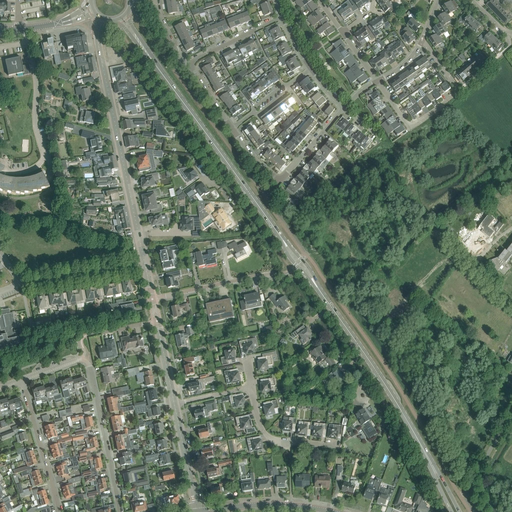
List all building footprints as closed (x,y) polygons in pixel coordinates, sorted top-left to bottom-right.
[(309,10),(316,5),(312,0),(311,1),(310,0),(303,0),(297,5),(299,7),(300,6),(301,8),(305,5),(309,10)] [(360,10),(364,6),(359,0),(348,0),(349,0),(354,7),(356,5),(360,10)] [(375,0),(382,9),(390,4),(387,0),(375,0)] [(490,0),(486,5),(505,25),(511,19),(504,12),(506,10),(495,0),(490,0)] [(353,7),(350,3),(348,1),(341,6),(349,17),(354,14),(350,9),(353,7)] [(448,15),(452,13),(456,10),(451,1),(442,7),(446,12),(448,15)] [(262,2),(256,4),(257,8),(261,7),(263,11),(271,8),(269,2),(263,5),(262,2)] [(390,13),(394,10),(396,9),(392,5),(391,6),(390,4),(382,9),(385,13),(388,11),(390,13)] [(310,22),(321,14),(318,10),(319,9),(316,5),(309,10),(312,14),(308,17),(309,19),(307,19),(310,22)] [(344,21),(349,17),(341,6),(333,11),(337,18),(340,16),(344,21)] [(177,7),(168,9),(169,14),(174,14),(179,13),(180,12),(180,15),(182,15),(182,12),(181,7),(178,7),(177,7)] [(249,16),(248,12),(243,10),(242,8),(241,9),(241,12),(243,14),(246,23),(248,23),(248,22),(251,21),(249,16)] [(263,11),(259,12),(261,16),(261,17),(262,21),(268,18),(267,16),(273,13),(271,8),(263,11)] [(417,19),(411,14),(409,11),(406,14),(409,16),(408,17),(408,18),(410,20),(410,21),(407,24),(412,28),(412,29),(416,33),(419,30),(418,29),(420,26),(415,22),(417,19)] [(243,24),(246,23),(243,14),(241,12),(236,14),(241,25),(243,25),(243,24)] [(452,21),(448,15),(446,12),(438,17),(442,23),(444,26),(452,21)] [(238,26),(241,25),(236,14),(231,16),(236,27),(238,27),(238,26)] [(321,27),(327,23),(328,22),(325,18),(324,18),(321,14),(310,22),(312,26),(313,25),(314,26),(318,23),(321,27)] [(467,26),(473,19),(469,16),(467,17),(463,15),(460,19),(457,22),(460,24),(462,24),(464,23),(467,26)] [(233,28),(236,27),(231,16),(226,18),(231,29),(233,29),(233,28)] [(391,26),(389,23),(386,19),(383,22),(379,17),(374,20),(380,28),(383,26),(385,30),(391,26)] [(187,28),(189,27),(188,26),(189,26),(187,21),(185,18),(183,19),(185,22),(175,27),(177,32),(185,28),(186,28),(187,28)] [(471,29),(477,23),(473,19),(467,26),(471,29)] [(378,30),(380,28),(374,20),(369,24),(373,29),(370,30),(375,37),(381,33),(378,30)] [(229,30),(227,25),(225,21),(220,23),(224,32),(227,30),(227,31),(229,30)] [(219,34),(215,25),(214,22),(209,24),(210,27),(214,36),(217,34),(217,35),(219,34)] [(224,32),(220,23),(215,25),(219,34),(222,32),(222,33),(224,32)] [(324,32),(325,32),(328,36),(335,31),(331,26),(330,27),(327,23),(321,27),(317,30),(320,35),(324,32)] [(448,31),(444,26),(442,23),(433,28),(437,34),(439,37),(440,37),(448,31)] [(479,36),(480,35),(483,31),(479,28),(481,26),(477,23),(471,29),(479,36)] [(214,36),(210,27),(209,24),(204,26),(209,37),(212,36),(212,37),(214,36)] [(209,38),(209,37),(204,26),(199,28),(202,35),(203,40),(207,38),(207,39),(209,38)] [(180,37),(191,31),(189,27),(187,28),(186,28),(185,28),(177,32),(178,34),(180,37)] [(270,38),(281,32),(279,27),(274,29),(273,27),(264,31),(266,35),(270,33),(272,37),(270,38)] [(414,34),(410,31),(407,27),(402,31),(405,34),(402,37),(405,39),(403,40),(406,43),(407,42),(409,44),(414,40),(411,37),(414,34)] [(364,28),(359,31),(365,39),(367,37),(369,40),(371,39),(371,40),(374,37),(369,31),(367,32),(364,28)] [(190,38),(190,37),(193,36),(191,31),(180,37),(179,37),(180,39),(181,39),(182,42),(190,38)] [(359,31),(354,35),(358,40),(355,42),(360,49),(363,46),(361,42),(365,39),(359,31)] [(272,47),(281,42),(279,39),(284,37),(281,32),(270,38),(272,41),(270,42),(272,47)] [(487,43),(493,37),(489,33),(487,35),(484,32),(480,37),(487,43)] [(70,36),(73,50),(75,56),(88,53),(87,47),(84,47),(84,45),(85,44),(85,34),(79,33),(79,34),(70,36)] [(443,42),(440,37),(439,37),(437,34),(429,39),(435,48),(439,45),(440,46),(443,47),(445,46),(443,42)] [(67,51),(73,50),(70,36),(65,38),(67,51)] [(491,47),(497,40),(493,37),(487,43),(491,47)] [(193,42),(192,42),(190,38),(182,42),(182,44),(183,43),(185,47),(193,42)] [(60,61),(59,53),(58,50),(54,51),(52,39),(47,40),(48,44),(46,44),(46,42),(41,43),(44,59),(49,58),(48,54),(50,54),(50,56),(54,55),(56,65),(61,64),(60,61)] [(334,59),(346,51),(343,47),(345,45),(341,39),(334,44),(332,44),(332,45),(333,45),(336,50),(330,54),(333,58),(334,59)] [(258,53),(262,51),(260,46),(257,48),(253,40),(248,43),(248,44),(249,44),(253,52),(256,50),(258,53)] [(400,40),(397,42),(395,40),(391,43),(399,55),(402,53),(403,54),(405,52),(403,49),(405,47),(400,40)] [(496,56),(499,53),(503,49),(499,46),(501,44),(497,40),(491,47),(495,50),(494,51),(497,55),(496,55),(496,56)] [(196,44),(195,45),(194,42),(192,42),(193,42),(185,47),(187,51),(194,48),(195,52),(203,48),(201,44),(198,46),(198,45),(196,44)] [(280,52),(289,47),(286,43),(282,45),(281,42),(272,47),(274,51),(278,49),(280,52)] [(396,57),(399,55),(391,43),(386,46),(388,49),(385,51),(390,58),(392,56),(394,59),(397,58),(396,57)] [(248,54),(253,52),(249,44),(248,44),(244,46),(248,54)] [(244,46),(244,45),(238,48),(240,51),(237,52),(239,56),(242,61),(249,57),(248,54),(244,46)] [(280,62),(289,57),(287,55),(292,52),(289,47),(280,52),(282,56),(278,58),(279,60),(278,60),(279,63),(278,63),(280,62)] [(242,61),(239,56),(237,58),(233,50),(228,53),(233,62),(234,64),(242,61)] [(346,65),(355,59),(350,53),(348,54),(346,51),(334,59),(335,60),(337,64),(343,60),(346,64),(346,65)] [(381,56),(378,58),(383,66),(386,64),(387,65),(389,63),(387,60),(389,59),(386,55),(384,51),(380,54),(381,56)] [(485,58),(481,53),(479,51),(471,57),(474,60),(479,66),(484,63),(482,61),(485,58)] [(59,53),(60,61),(70,59),(69,53),(65,54),(65,53),(62,54),(62,53),(59,53)] [(229,64),(233,62),(228,53),(223,55),(225,60),(222,61),(226,68),(230,66),(229,64)] [(83,56),(75,58),(77,68),(82,67),(88,65),(88,64),(95,63),(94,57),(89,58),(83,59),(83,56)] [(31,74),(29,64),(22,66),(20,57),(5,60),(8,76),(23,72),(24,75),(31,74)] [(289,68),(297,62),(295,58),(290,60),(289,57),(280,62),(278,63),(280,66),(282,65),(283,67),(287,64),(289,68)] [(426,68),(430,65),(425,57),(420,60),(426,68)] [(373,59),(369,62),(374,69),(377,68),(379,71),(381,69),(380,69),(381,68),(383,66),(378,58),(374,60),(373,59)] [(214,64),(214,63),(211,59),(203,64),(205,67),(202,69),(205,74),(206,74),(206,73),(214,69),(212,65),(214,64)] [(348,79),(360,70),(357,66),(359,65),(355,59),(346,65),(347,65),(350,69),(344,74),(347,77),(348,79)] [(422,72),(426,68),(420,60),(416,64),(417,65),(422,73),(422,72)] [(475,70),(479,66),(474,60),(470,63),(475,70)] [(291,71),(287,73),(290,77),(298,72),(296,70),(300,67),(297,62),(289,68),(291,71)] [(88,65),(82,67),(84,75),(86,74),(92,73),(97,72),(95,63),(88,64),(88,65)] [(471,73),(475,70),(470,63),(466,67),(471,73)] [(115,67),(110,68),(113,84),(117,83),(125,81),(126,82),(127,88),(133,86),(132,80),(135,80),(133,73),(130,74),(129,68),(125,69),(124,65),(115,67)] [(423,74),(422,73),(417,65),(412,68),(418,76),(419,77),(423,74)] [(471,73),(466,67),(464,65),(462,66),(464,68),(461,70),(467,77),(471,73)] [(278,75),(275,71),(273,68),(269,71),(271,73),(268,76),(274,83),(274,84),(279,81),(276,77),(278,75)] [(414,79),(418,76),(412,68),(408,71),(414,80),(414,79)] [(208,78),(216,73),(214,69),(206,73),(206,74),(208,78)] [(361,84),(363,83),(369,79),(364,73),(362,74),(360,70),(348,79),(349,80),(351,84),(357,79),(360,83),(360,85),(361,85),(361,84)] [(463,81),(467,77),(461,70),(454,77),(458,82),(461,79),(463,81)] [(410,83),(414,80),(408,71),(404,74),(410,83)] [(211,83),(219,78),(216,73),(208,78),(211,83)] [(274,83),(268,76),(266,73),(262,77),(271,88),(271,87),(272,87),(271,85),(274,83)] [(441,82),(434,86),(435,88),(439,94),(440,94),(441,96),(444,93),(443,92),(444,91),(445,93),(451,89),(439,73),(438,74),(436,75),(439,79),(439,80),(440,81),(441,82)] [(406,86),(410,83),(404,74),(399,77),(405,85),(406,86)] [(270,89),(271,88),(262,77),(258,80),(259,82),(265,90),(268,88),(269,89),(270,89)] [(401,88),(405,85),(399,77),(395,81),(401,89),(401,88)] [(214,87),(222,83),(219,78),(211,83),(214,87)] [(304,89),(312,83),(308,79),(304,82),(302,79),(295,85),(297,87),(300,87),(301,86),(304,89)] [(397,93),(401,89),(395,81),(390,84),(397,93)] [(425,95),(431,102),(435,99),(436,101),(442,97),(441,96),(440,94),(439,94),(435,88),(434,86),(430,81),(427,83),(430,87),(430,89),(431,90),(432,90),(428,93),(425,95)] [(126,82),(114,84),(116,94),(122,92),(123,94),(136,91),(135,86),(133,86),(127,88),(126,82)] [(263,92),(265,90),(259,82),(255,86),(262,95),(263,94),(263,93),(263,92)] [(230,84),(228,86),(227,84),(224,86),(222,83),(214,87),(213,88),(216,93),(223,88),(225,91),(229,88),(232,86),(230,84)] [(308,97),(313,94),(311,91),(315,88),(312,83),(304,89),(307,94),(306,94),(308,97)] [(232,91),(231,90),(233,88),(232,86),(229,88),(225,91),(227,93),(220,98),(223,103),(224,102),(232,96),(229,93),(232,91)] [(261,95),(262,95),(255,86),(251,89),(257,96),(259,94),(260,96),(261,95)] [(78,88),(76,88),(76,92),(81,91),(83,101),(86,101),(91,100),(90,92),(88,93),(87,90),(84,90),(83,87),(78,88)] [(251,89),(249,87),(242,92),(245,96),(248,94),(253,100),(257,97),(257,96),(251,89)] [(415,102),(421,109),(425,106),(427,108),(432,104),(431,102),(425,95),(422,90),(421,88),(420,88),(418,90),(417,90),(420,94),(420,96),(422,97),(418,100),(415,102)] [(381,97),(377,91),(373,93),(371,90),(365,94),(366,96),(369,96),(369,97),(370,97),(373,101),(366,106),(369,109),(370,110),(382,102),(380,98),(381,97)] [(315,104),(323,97),(319,92),(315,96),(313,94),(308,97),(311,100),(311,99),(315,104)] [(295,96),(293,98),(291,95),(286,98),(292,106),(296,102),(299,106),(301,104),(295,96)] [(408,107),(405,109),(407,110),(411,116),(416,113),(417,115),(422,111),(421,109),(415,102),(412,97),(411,95),(408,97),(410,101),(410,102),(411,103),(412,104),(408,107)] [(227,106),(235,101),(232,96),(224,102),(227,106)] [(65,99),(63,107),(65,111),(69,111),(69,109),(71,110),(72,101),(72,100),(66,98),(65,98),(65,97),(64,97),(63,99),(65,99)] [(320,111),(325,107),(323,105),(327,101),(323,97),(315,104),(319,108),(318,108),(320,111)] [(288,109),(292,106),(286,98),(282,102),(288,109)] [(132,115),(137,114),(136,107),(139,106),(138,100),(125,103),(127,112),(132,111),(132,115)] [(230,111),(238,105),(235,101),(227,106),(230,111)] [(283,112),(288,109),(282,102),(278,105),(283,112)] [(383,116),(391,110),(387,104),(385,106),(382,102),(370,110),(371,112),(373,116),(380,111),(383,115),(383,116)] [(245,111),(243,107),(240,108),(238,105),(230,111),(233,116),(236,114),(237,116),(240,114),(245,111)] [(279,115),(283,112),(278,105),(274,108),(281,118),(279,115)] [(328,117),(333,112),(335,109),(331,105),(327,109),(325,107),(320,111),(323,114),(324,113),(328,117)] [(277,122),(281,118),(274,108),(269,112),(275,119),(277,122)] [(156,109),(146,111),(148,120),(154,120),(158,121),(156,109)] [(314,117),(309,113),(306,110),(303,112),(311,118),(307,122),(314,128),(318,124),(312,119),(314,117)] [(384,130),(396,122),(394,118),(395,116),(391,110),(383,116),(384,117),(387,121),(380,125),(383,129),(384,130)] [(95,114),(90,113),(81,111),(79,122),(93,124),(95,114)] [(273,125),(277,122),(275,119),(269,112),(265,115),(273,125)] [(273,125),(265,115),(261,118),(265,124),(263,126),(267,131),(269,129),(271,131),(275,128),(273,125)] [(343,131),(349,124),(346,121),(347,120),(343,116),(336,125),(343,131)] [(130,120),(122,122),(124,130),(132,129),(131,128),(136,128),(136,125),(145,125),(145,120),(142,120),(136,120),(134,120),(130,120)] [(154,120),(153,129),(157,129),(156,136),(170,138),(170,137),(165,137),(166,132),(164,132),(165,127),(161,127),(162,121),(161,121),(158,121),(154,120)] [(310,132),(314,128),(307,122),(304,126),(310,132)] [(398,135),(401,133),(405,130),(401,124),(399,125),(396,122),(384,130),(385,131),(387,135),(394,131),(397,135),(397,136),(398,136),(398,135)] [(252,127),(253,126),(251,123),(245,127),(247,129),(244,132),(248,136),(255,131),(252,127)] [(351,137),(358,129),(354,125),(353,127),(349,124),(343,131),(351,137)] [(307,136),(310,132),(304,126),(300,130),(307,136)] [(300,130),(298,129),(294,132),(303,140),(307,136),(300,130)] [(358,143),(364,136),(361,133),(362,132),(358,129),(351,137),(355,140),(354,142),(353,143),(353,144),(354,145),(355,146),(358,143)] [(95,134),(93,133),(82,131),(81,137),(90,139),(92,152),(102,150),(99,138),(93,139),(93,135),(95,134)] [(251,141),(258,135),(255,131),(248,136),(251,141)] [(300,144),(303,140),(294,132),(291,137),(300,144)] [(254,145),(261,140),(258,135),(251,141),(254,145)] [(139,146),(138,141),(134,142),(133,136),(124,137),(127,148),(135,146),(136,146),(136,147),(139,146)] [(365,149),(366,149),(373,141),(369,138),(368,139),(364,136),(358,143),(356,146),(362,152),(365,149)] [(296,148),(300,144),(291,137),(287,141),(289,142),(296,148)] [(338,145),(334,141),(330,138),(327,141),(328,142),(325,146),(332,152),(338,145)] [(263,151),(267,146),(265,143),(264,144),(261,140),(254,145),(257,149),(260,147),(263,151)] [(289,142),(287,141),(287,140),(283,144),(282,143),(280,146),(288,153),(290,151),(292,153),(296,148),(289,142)] [(147,142),(146,150),(147,150),(154,151),(154,146),(152,146),(152,143),(147,142)] [(267,160),(273,153),(270,150),(270,149),(267,146),(263,151),(266,153),(263,156),(267,160)] [(335,155),(332,152),(325,146),(322,149),(321,148),(317,152),(326,159),(330,155),(333,158),(336,160),(338,158),(335,156),(335,155)] [(139,164),(138,164),(140,172),(145,171),(147,171),(150,170),(149,163),(155,162),(154,157),(163,158),(163,152),(154,151),(147,150),(147,151),(146,156),(142,157),(140,157),(140,159),(138,159),(139,164)] [(319,167),(326,159),(317,152),(314,156),(315,157),(312,160),(319,167)] [(272,163),(277,157),(273,153),(267,160),(272,163)] [(105,157),(105,154),(85,157),(86,160),(90,159),(90,160),(96,159),(98,166),(105,164),(109,164),(116,162),(115,156),(108,158),(108,157),(105,157)] [(276,167),(281,160),(277,157),(272,163),(276,167)] [(285,164),(285,163),(287,161),(283,158),(281,160),(276,167),(280,171),(285,165),(287,167),(291,162),(289,160),(285,164)] [(323,170),(319,167),(312,160),(309,164),(308,163),(305,167),(313,174),(317,169),(320,172),(323,170)] [(111,170),(118,168),(116,162),(109,164),(105,164),(106,169),(98,171),(98,172),(95,173),(95,179),(100,178),(99,177),(108,177),(108,174),(112,173),(111,170)] [(0,168),(2,165),(0,164),(0,190),(3,192),(3,191),(7,192),(12,194),(12,193),(15,193),(20,194),(20,193),(24,193),(29,193),(29,192),(32,192),(37,191),(37,190),(40,189),(45,188),(45,187),(48,186),(42,173),(42,174),(36,176),(29,178),(23,179),(16,179),(9,178),(3,177),(0,175),(0,168)] [(307,181),(313,174),(305,167),(301,170),(303,171),(299,175),(307,181)] [(194,172),(194,171),(192,169),(191,170),(190,171),(189,171),(188,170),(187,168),(178,170),(185,180),(188,178),(191,182),(198,177),(197,175),(198,175),(195,171),(194,172)] [(154,181),(159,180),(157,173),(147,175),(147,179),(142,180),(143,183),(142,184),(143,188),(155,185),(154,181)] [(300,188),(307,181),(299,175),(296,178),(295,177),(292,181),(304,191),(300,188)] [(102,179),(96,179),(96,183),(98,183),(98,186),(107,186),(108,185),(109,185),(111,185),(115,184),(116,184),(115,179),(112,179),(111,177),(106,177),(107,179),(102,179)] [(297,199),(304,191),(292,181),(289,185),(290,186),(287,189),(297,199)] [(204,194),(205,195),(209,192),(203,183),(195,189),(195,190),(193,191),(190,188),(185,192),(189,198),(197,192),(201,197),(204,194)] [(103,195),(91,195),(91,197),(94,197),(94,198),(99,198),(104,198),(111,196),(110,195),(116,193),(116,195),(118,194),(117,192),(117,189),(112,190),(106,191),(102,192),(103,195)] [(144,204),(156,201),(155,197),(159,196),(157,189),(148,191),(149,195),(144,196),(144,199),(143,200),(144,204)] [(111,196),(104,198),(105,202),(108,201),(108,204),(112,203),(115,202),(119,202),(119,201),(118,195),(118,194),(116,195),(116,193),(110,195),(111,196)] [(156,201),(144,204),(145,208),(146,208),(147,211),(152,210),(153,214),(162,212),(161,205),(157,205),(156,201)] [(205,202),(197,201),(198,205),(200,221),(201,221),(212,213),(214,211),(215,211),(210,205),(208,206),(205,202)] [(214,211),(212,213),(223,229),(227,227),(231,224),(225,216),(226,216),(222,209),(216,213),(214,211)] [(476,231),(474,230),(463,244),(475,254),(478,250),(480,251),(493,235),(495,236),(504,224),(500,221),(494,229),(490,225),(494,220),(488,215),(476,231)] [(167,220),(162,221),(161,216),(149,219),(150,223),(151,223),(152,226),(157,225),(158,229),(169,227),(167,220)] [(122,224),(129,222),(128,217),(117,220),(121,219),(116,220),(117,222),(117,225),(117,227),(121,226),(120,224),(122,223),(122,224)] [(193,230),(193,227),(196,227),(196,218),(190,218),(185,218),(185,222),(180,222),(181,226),(179,226),(180,229),(181,229),(181,230),(185,230),(185,231),(189,231),(189,230),(193,230)] [(123,229),(123,230),(130,228),(129,222),(122,224),(122,223),(120,224),(121,226),(117,227),(118,231),(122,230),(123,229)] [(228,246),(228,245),(228,246),(230,251),(234,249),(236,252),(234,253),(237,260),(238,260),(237,259),(246,254),(247,256),(247,255),(245,252),(249,250),(247,247),(245,242),(245,243),(238,246),(235,242),(228,246)] [(497,258),(492,260),(493,262),(494,264),(496,266),(494,268),(498,271),(505,262),(506,263),(511,254),(511,243),(507,249),(508,250),(506,252),(504,251),(500,256),(499,255),(497,258)] [(173,251),(179,250),(178,245),(171,246),(172,250),(160,252),(164,270),(166,270),(166,271),(171,270),(170,269),(175,268),(173,260),(174,260),(173,255),(173,251)] [(198,267),(206,265),(207,267),(207,266),(217,264),(217,265),(216,260),(214,260),(213,254),(217,253),(216,249),(208,251),(208,255),(202,256),(201,252),(193,254),(194,258),(196,257),(198,267)] [(454,279),(449,285),(466,298),(464,300),(478,311),(488,299),(484,296),(485,294),(469,281),(470,279),(459,270),(456,273),(463,279),(460,283),(454,279)] [(180,271),(166,274),(167,279),(166,279),(168,288),(178,286),(178,282),(174,283),(173,278),(181,276),(180,271)] [(120,283),(122,294),(131,292),(131,290),(132,290),(131,287),(130,287),(129,281),(123,282),(123,283),(120,283)] [(122,294),(120,283),(117,284),(117,283),(110,284),(112,295),(122,294)] [(103,297),(112,295),(110,284),(104,285),(104,286),(101,287),(103,297)] [(103,297),(101,287),(99,287),(98,286),(92,287),(94,298),(99,298),(99,301),(104,300),(103,297)] [(95,301),(94,298),(92,287),(86,288),(86,289),(83,290),(85,303),(95,301)] [(85,303),(83,290),(80,290),(80,289),(74,290),(76,302),(80,301),(81,304),(85,303)] [(71,302),(76,302),(74,290),(68,291),(68,292),(65,293),(67,306),(72,305),(71,302)] [(67,306),(65,293),(62,293),(62,292),(55,293),(58,308),(67,306)] [(58,308),(55,293),(49,295),(49,296),(46,296),(49,309),(53,308),(53,306),(57,305),(58,308)] [(258,303),(260,303),(258,293),(244,296),(245,299),(244,299),(244,300),(245,300),(245,301),(241,302),(240,302),(242,311),(247,310),(246,306),(252,304),(253,309),(259,308),(258,303)] [(284,312),(285,310),(289,308),(285,301),(287,300),(284,296),(279,300),(274,294),(270,298),(277,307),(279,305),(284,312)] [(450,314),(457,305),(443,294),(436,302),(450,314)] [(49,309),(46,296),(44,297),(43,296),(37,297),(37,298),(36,298),(37,302),(38,302),(39,308),(44,307),(44,310),(49,309)] [(133,304),(130,305),(130,302),(133,301),(118,303),(124,313),(134,311),(133,304)] [(222,301),(206,304),(207,310),(208,315),(209,321),(216,320),(215,317),(227,314),(227,318),(234,316),(231,304),(223,306),(222,301)] [(189,310),(189,309),(188,304),(184,305),(179,306),(172,307),(174,318),(181,316),(179,309),(185,308),(185,311),(189,310)] [(0,350),(1,350),(2,350),(5,349),(6,349),(8,349),(10,348),(12,348),(13,348),(15,347),(17,347),(16,344),(19,344),(18,339),(18,338),(18,337),(16,338),(14,330),(12,331),(12,329),(16,328),(15,328),(14,326),(15,326),(15,325),(15,324),(15,323),(14,323),(13,321),(14,321),(14,320),(14,319),(14,318),(13,318),(12,316),(13,316),(13,315),(13,314),(13,313),(11,313),(10,313),(9,309),(4,310),(3,310),(1,311),(2,315),(0,315),(0,328),(0,331),(3,331),(5,330),(5,332),(5,333),(5,334),(4,334),(1,335),(0,335),(0,350)] [(309,342),(310,342),(314,339),(311,335),(312,334),(307,328),(306,329),(303,326),(291,335),(294,338),(299,335),(302,339),(301,340),(304,344),(308,341),(309,342)] [(178,348),(183,347),(186,347),(184,337),(188,336),(188,337),(194,335),(193,328),(186,329),(187,334),(184,335),(184,334),(176,336),(178,348)] [(126,350),(135,348),(143,346),(142,340),(143,339),(142,339),(141,339),(141,336),(133,338),(133,339),(129,340),(128,337),(121,338),(124,353),(127,352),(126,350)] [(113,340),(106,341),(107,346),(101,348),(101,347),(100,347),(100,348),(98,348),(99,353),(101,362),(106,361),(105,357),(115,355),(115,357),(117,356),(113,340)] [(255,353),(254,348),(253,344),(248,345),(247,340),(239,342),(241,352),(245,351),(246,354),(255,353)] [(316,365),(324,359),(328,356),(325,353),(324,354),(322,350),(323,350),(320,346),(315,350),(313,347),(308,350),(311,353),(308,355),(311,354),(313,357),(312,357),(315,361),(315,360),(318,363),(315,365),(316,365)] [(223,366),(229,364),(234,363),(233,359),(236,359),(234,350),(225,352),(226,357),(221,358),(223,366)] [(261,362),(258,362),(259,371),(264,370),(268,370),(268,366),(273,365),(272,361),(271,356),(277,356),(276,352),(265,354),(265,357),(263,357),(262,357),(261,358),(261,362)] [(192,365),(192,364),(192,362),(195,362),(194,357),(183,359),(184,364),(185,364),(185,366),(187,376),(195,374),(193,365),(192,365)] [(106,368),(101,369),(103,377),(113,375),(113,371),(112,367),(106,368)] [(231,378),(232,383),(241,381),(239,373),(236,373),(235,369),(224,372),(226,379),(231,378)] [(141,388),(148,386),(153,385),(152,380),(153,380),(151,371),(142,373),(142,376),(145,375),(146,378),(139,379),(141,388)] [(336,386),(341,383),(345,380),(338,371),(333,374),(332,375),(331,374),(329,376),(336,386)] [(113,375),(103,377),(104,384),(109,383),(115,382),(115,381),(117,380),(119,377),(118,373),(113,375)] [(65,380),(69,394),(75,392),(72,381),(71,378),(65,380)] [(84,378),(78,380),(80,388),(84,387),(85,394),(90,392),(90,391),(88,385),(86,386),(84,378)] [(262,393),(267,392),(271,392),(270,386),(275,386),(274,378),(263,379),(264,383),(261,384),(262,393)] [(65,380),(60,382),(64,395),(69,394),(65,380)] [(72,381),(75,392),(76,395),(79,394),(77,389),(80,388),(78,380),(72,381)] [(201,390),(199,382),(189,385),(190,392),(195,391),(196,395),(201,393),(200,390),(201,390)] [(61,394),(59,394),(56,386),(50,388),(54,400),(62,398),(61,394)] [(44,390),(45,389),(44,387),(38,388),(41,400),(42,403),(45,402),(45,401),(48,400),(44,390)] [(35,402),(41,400),(38,388),(32,390),(35,402)] [(50,397),(53,396),(50,388),(45,389),(44,390),(48,400),(48,403),(51,402),(50,397)] [(113,397),(107,399),(108,406),(117,404),(117,400),(120,400),(119,397),(131,394),(130,390),(122,392),(116,393),(112,394),(113,397)] [(149,392),(146,393),(148,405),(152,404),(152,401),(157,400),(155,390),(150,391),(149,392)] [(237,408),(241,407),(246,406),(244,397),(241,398),(240,394),(230,396),(231,404),(236,403),(237,408)] [(7,402),(8,402),(7,399),(1,401),(5,413),(7,412),(8,413),(10,413),(11,416),(11,413),(7,402)] [(18,412),(19,413),(21,412),(21,411),(23,410),(19,399),(13,400),(16,409),(17,408),(18,412)] [(13,410),(16,409),(13,400),(8,402),(7,402),(11,413),(11,416),(14,415),(13,410)] [(266,416),(271,415),(275,414),(274,409),(278,408),(277,400),(266,403),(267,407),(264,407),(266,416)] [(196,419),(201,418),(206,417),(208,416),(207,411),(210,411),(210,412),(217,410),(216,407),(215,406),(216,406),(215,401),(205,403),(206,407),(204,408),(205,409),(194,411),(196,419)] [(117,404),(108,406),(110,413),(115,412),(119,411),(120,411),(121,413),(124,413),(134,410),(133,406),(124,408),(121,408),(120,403),(117,404)] [(160,415),(159,408),(154,408),(153,405),(134,409),(136,415),(148,412),(149,417),(149,418),(160,415)] [(69,416),(72,415),(71,409),(59,412),(60,418),(66,416),(69,416)] [(376,433),(369,421),(370,420),(370,419),(366,413),(366,414),(363,409),(356,414),(362,425),(361,426),(369,438),(376,433)] [(116,417),(111,418),(112,425),(122,423),(125,422),(123,415),(124,415),(124,413),(121,413),(121,416),(120,416),(116,417)] [(82,415),(71,417),(72,422),(80,420),(81,424),(82,424),(88,423),(92,422),(91,417),(89,418),(88,416),(84,417),(84,415),(82,415)] [(252,429),(252,428),(250,419),(247,419),(246,416),(236,418),(237,425),(242,424),(243,430),(246,429),(247,434),(256,432),(256,431),(254,428),(252,429)] [(295,429),(296,424),(296,418),(289,418),(289,422),(283,422),(282,431),(291,432),(292,429),(295,429)] [(82,430),(75,431),(76,436),(83,435),(87,434),(86,430),(91,429),(91,427),(93,427),(92,422),(88,423),(82,424),(81,424),(82,430)] [(209,434),(212,433),(210,422),(207,423),(208,429),(198,431),(200,439),(210,437),(209,434)] [(310,434),(311,429),(311,423),(304,422),(304,427),(298,426),(297,435),(306,436),(307,433),(310,434)] [(122,423),(112,425),(114,432),(119,431),(123,430),(122,423)] [(156,435),(158,434),(163,433),(162,430),(163,430),(162,423),(154,425),(154,424),(149,426),(150,428),(155,427),(156,435)] [(327,424),(319,424),(314,423),(313,437),(322,438),(322,435),(326,435),(327,424)] [(55,431),(54,428),(53,424),(44,427),(46,433),(55,431)] [(342,426),(335,425),(329,425),(328,438),(337,439),(337,436),(341,437),(342,426)] [(0,435),(0,436),(2,440),(14,435),(13,431),(0,436),(0,434),(0,435)] [(57,437),(56,433),(55,431),(46,433),(47,434),(46,435),(46,437),(47,437),(48,439),(57,437)] [(125,434),(115,437),(116,444),(127,442),(129,441),(128,435),(132,434),(131,431),(128,432),(125,432),(125,434)] [(17,443),(23,442),(27,440),(25,433),(19,434),(19,433),(15,434),(17,443)] [(86,438),(84,438),(85,441),(86,441),(87,445),(97,443),(96,438),(93,438),(93,436),(88,437),(86,438)] [(55,445),(50,446),(52,452),(61,450),(63,449),(61,444),(63,443),(63,444),(72,441),(71,437),(62,439),(58,441),(59,444),(55,445)] [(253,438),(247,439),(249,447),(253,446),(254,451),(258,450),(263,449),(261,440),(258,441),(258,437),(253,438)] [(157,442),(154,443),(154,439),(149,441),(150,447),(157,445),(158,447),(157,447),(158,451),(161,451),(161,450),(167,449),(166,446),(167,445),(166,440),(157,442)] [(127,442),(116,444),(118,451),(128,449),(128,448),(131,448),(131,446),(130,446),(129,441),(127,442)] [(80,457),(78,457),(91,455),(90,451),(96,450),(95,448),(98,447),(97,443),(87,445),(87,448),(85,448),(85,449),(84,449),(83,450),(83,451),(79,452),(80,456),(80,457)] [(204,458),(209,457),(214,456),(217,455),(215,448),(213,449),(212,448),(203,450),(204,458)] [(61,450),(52,452),(54,459),(59,457),(61,457),(62,460),(61,460),(66,459),(69,458),(68,454),(66,455),(64,449),(63,449),(61,450)] [(131,459),(130,455),(142,452),(142,449),(122,453),(123,458),(120,458),(121,466),(131,464),(130,459),(131,459)] [(33,451),(28,452),(25,453),(24,450),(17,452),(16,453),(16,456),(21,454),(23,461),(25,460),(35,457),(33,451)] [(147,456),(145,457),(146,461),(154,459),(155,461),(157,460),(160,459),(160,462),(159,462),(160,466),(164,465),(165,464),(170,463),(168,455),(160,457),(159,453),(153,455),(147,456)] [(91,455),(78,457),(79,462),(86,461),(88,461),(89,461),(90,462),(90,465),(101,463),(100,458),(98,459),(97,457),(91,458),(91,455)] [(73,466),(67,468),(67,469),(68,469),(79,466),(77,459),(77,458),(76,456),(69,458),(70,461),(72,461),(73,466)] [(28,467),(32,466),(37,464),(35,457),(25,460),(26,464),(27,464),(28,467)] [(59,466),(56,467),(58,472),(64,470),(67,469),(67,468),(65,463),(64,463),(63,463),(58,465),(59,466)] [(90,471),(81,473),(82,478),(84,477),(91,475),(91,476),(92,476),(97,475),(97,471),(100,470),(100,468),(102,468),(101,463),(90,465),(91,469),(90,470),(90,471)] [(11,475),(14,474),(27,470),(26,467),(13,471),(11,472),(10,469),(9,469),(11,475)] [(273,468),(273,476),(274,480),(277,480),(277,488),(285,488),(285,482),(286,482),(286,477),(281,477),(281,475),(279,475),(276,467),(273,468)] [(133,473),(142,471),(141,468),(125,471),(126,474),(123,475),(124,475),(124,478),(125,484),(129,483),(132,483),(131,482),(132,482),(133,487),(140,486),(139,481),(135,482),(133,473)] [(208,478),(213,477),(218,476),(221,475),(219,468),(217,468),(216,468),(207,470),(208,478)] [(64,470),(58,472),(59,477),(62,476),(62,478),(64,477),(67,477),(68,476),(68,474),(69,474),(68,469),(67,469),(64,470)] [(31,470),(21,473),(22,477),(29,475),(31,480),(33,479),(41,477),(39,470),(34,472),(32,472),(31,470)] [(164,481),(169,480),(174,479),(172,470),(167,471),(167,473),(157,475),(158,479),(163,478),(164,481)] [(251,479),(241,480),(242,484),(242,486),(243,491),(253,490),(252,485),(252,483),(255,483),(253,473),(250,474),(251,479)] [(303,477),(296,477),(296,487),(302,487),(302,486),(309,486),(310,475),(303,475),(303,477)] [(87,478),(84,478),(86,483),(93,481),(94,486),(95,486),(99,485),(105,484),(104,479),(102,479),(101,477),(98,478),(97,476),(94,477),(94,476),(87,478)] [(329,487),(329,482),(330,478),(321,477),(321,476),(316,476),(315,486),(321,486),(321,488),(322,488),(322,487),(329,487)] [(31,480),(30,480),(32,487),(43,484),(41,477),(33,479),(31,480)] [(65,487),(62,487),(64,492),(70,490),(73,489),(72,484),(80,482),(79,477),(68,480),(68,483),(64,485),(65,487)] [(271,488),(270,483),(270,479),(266,480),(266,481),(258,482),(259,489),(271,488)] [(372,500),(373,495),(375,490),(378,491),(381,482),(375,480),(372,488),(368,487),(364,497),(372,500)] [(225,486),(229,485),(228,481),(219,483),(220,487),(211,489),(212,497),(227,494),(226,491),(225,491),(225,488),(226,487),(225,486)] [(358,488),(359,483),(355,482),(354,485),(344,483),(342,491),(346,492),(346,491),(354,493),(355,487),(358,488)] [(152,488),(152,491),(165,489),(164,483),(152,486),(152,488)] [(96,491),(87,493),(88,498),(94,496),(101,495),(100,492),(104,491),(104,489),(106,489),(105,484),(99,485),(95,486),(96,491)] [(391,498),(395,489),(389,487),(388,491),(381,488),(382,486),(379,493),(380,494),(377,502),(378,502),(377,503),(380,504),(381,505),(381,504),(381,503),(385,505),(388,497),(391,498)] [(410,511),(413,507),(410,506),(401,503),(406,490),(401,488),(395,505),(397,506),(395,509),(403,511),(410,511)] [(70,490),(64,492),(65,497),(66,497),(67,499),(72,497),(74,496),(75,496),(73,489),(70,490)] [(137,511),(140,511),(137,500),(135,489),(128,490),(128,494),(133,493),(134,498),(132,500),(132,501),(131,501),(132,511),(137,511)] [(36,501),(46,497),(44,491),(37,493),(37,492),(35,493),(35,492),(31,493),(32,496),(33,496),(35,501),(36,501)] [(108,494),(100,496),(102,507),(103,511),(110,511),(109,506),(104,507),(103,499),(108,498),(108,494)] [(163,499),(165,507),(175,505),(179,504),(179,500),(178,500),(177,496),(163,499)] [(38,507),(44,505),(48,504),(46,497),(36,501),(38,507)] [(147,510),(146,505),(145,502),(144,498),(137,500),(140,511),(147,510)] [(8,511),(13,509),(10,504),(11,503),(9,500),(3,503),(0,505),(2,508),(0,509),(0,511),(8,511)]
